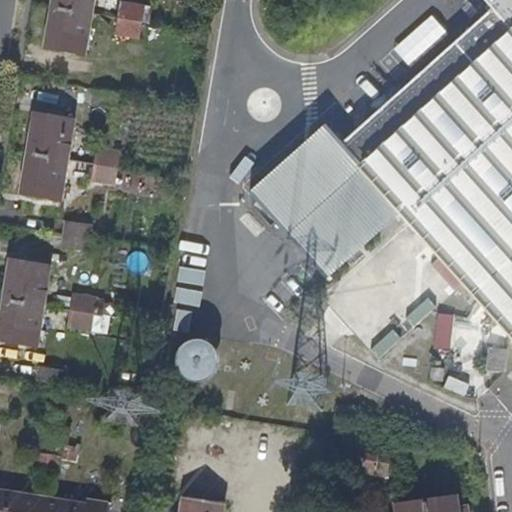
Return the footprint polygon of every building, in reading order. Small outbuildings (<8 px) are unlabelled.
[(85,54),(94,0),(54,0),(46,48),(85,54)] [(343,143),(328,125),(250,194),(325,277),(401,211),(478,301),(511,338),(511,339),(511,0),(483,0),(488,5),(480,13),(484,19),(343,143)] [(144,6),(123,2),(117,33),(139,36),(144,6)] [(75,120),(35,113),(21,193),(61,198),(75,120)] [(116,181),(120,151),(96,148),(92,177),(116,181)] [(84,247),(83,222),(60,223),(61,248),(84,247)] [(12,262),(0,329),(0,340),(37,346),(49,268),(12,262)] [(407,331),(427,312),(408,292),(388,312),(407,331)] [(96,300),(73,296),(68,326),(92,329),(96,300)] [(211,352),(208,349),(204,346),(199,346),(194,346),(191,349),(188,352),(186,356),(186,360),(187,364),(189,368),(192,371),(196,372),(200,373),(204,372),(209,370),(212,366),(213,361),(213,357),(211,352)] [(489,348),(487,370),(507,372),(510,350),(489,348)] [(367,450),(363,473),(386,476),(389,453),(367,450)] [(39,454),(37,467),(59,470),(61,457),(39,454)] [(85,500),(85,506),(0,492),(0,511),(108,511),(110,503),(85,500)] [(222,511),(224,503),(182,497),(179,511),(222,511)] [(460,511),(458,498),(397,505),(397,511),(460,511)]
